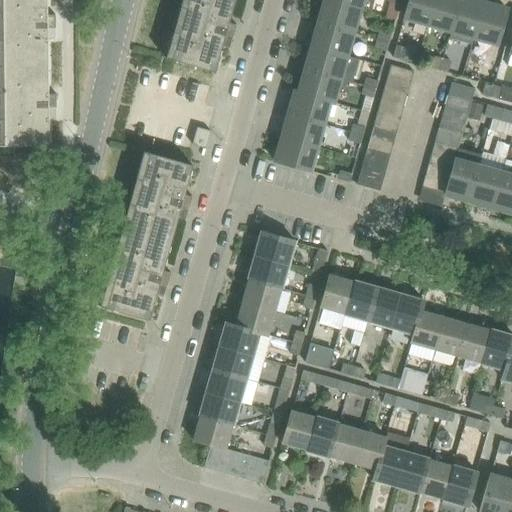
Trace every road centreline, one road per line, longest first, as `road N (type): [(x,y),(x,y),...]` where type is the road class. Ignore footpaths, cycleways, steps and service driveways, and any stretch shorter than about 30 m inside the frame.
road 1 (unclassified): [(223,185),(389,230),(431,81)]
road 2 (residential): [(143,476),(223,185)]
road 3 (residential): [(30,468),(37,368),(74,227)]
road 4 (residential): [(74,227),(127,0)]
road 5 (residential): [(223,185),(274,0)]
road 6 (unclassified): [(68,136),(66,0)]
road 7 (residential): [(268,511),(143,476)]
